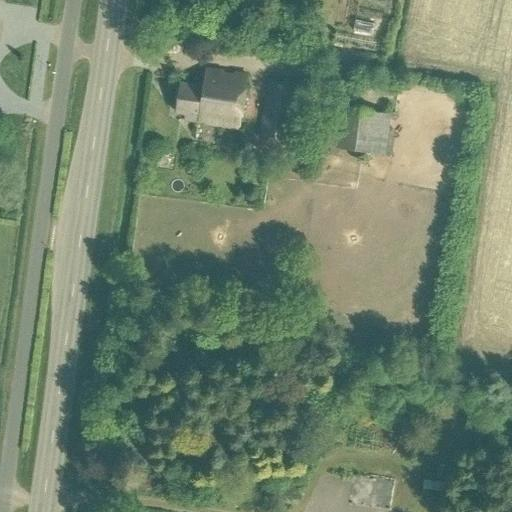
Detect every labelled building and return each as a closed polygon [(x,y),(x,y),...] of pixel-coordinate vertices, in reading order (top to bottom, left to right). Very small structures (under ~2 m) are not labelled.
[(364,17),(362,30),(382,33),(384,20),(364,17)] [(240,129),(247,76),(223,72),(223,71),(207,69),(205,85),(181,82),(176,113),(185,114),(184,120),(204,123),(204,124),(240,129)] [(307,89),(298,88),(298,83),(268,79),(260,134),(290,138),(291,132),(310,135),(312,120),(293,117),(295,100),(312,103),(315,86),(308,85),(307,89)] [(394,155),(398,119),(396,119),(397,115),(325,105),(320,141),(331,143),(330,153),(339,154),(340,148),(394,155)] [(306,152),(309,139),(295,137),(293,149),(306,152)] [(399,506),(401,476),(361,473),(358,502),(399,506)] [(433,486),(450,486),(450,477),(433,476),(433,486)]
